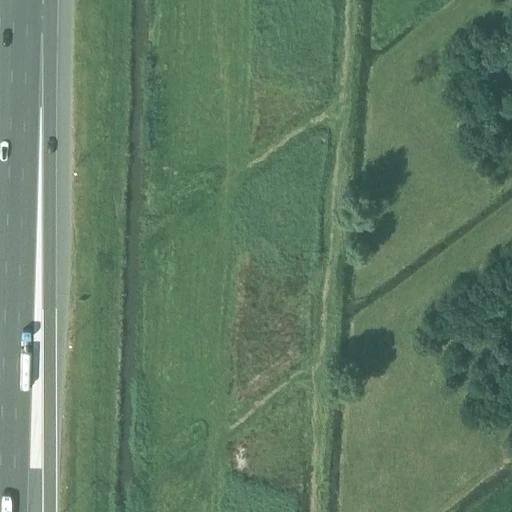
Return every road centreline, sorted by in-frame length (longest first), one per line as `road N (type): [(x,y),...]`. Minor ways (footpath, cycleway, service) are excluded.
road 1 (motorway): [(48,511),(4,43)]
road 2 (motorway): [(0,200),(4,43)]
